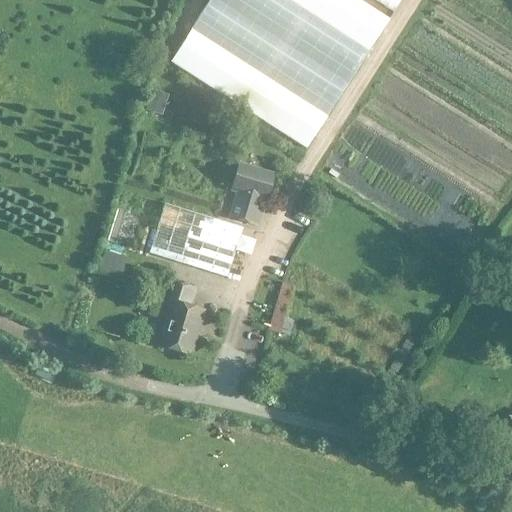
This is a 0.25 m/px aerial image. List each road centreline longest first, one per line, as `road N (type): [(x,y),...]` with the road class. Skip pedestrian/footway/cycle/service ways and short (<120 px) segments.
road 1 (unclassified): [(507,511),(407,457),(131,384),(0,321)]
road 2 (unknown): [(234,406),(230,296),(241,258),(262,228)]
